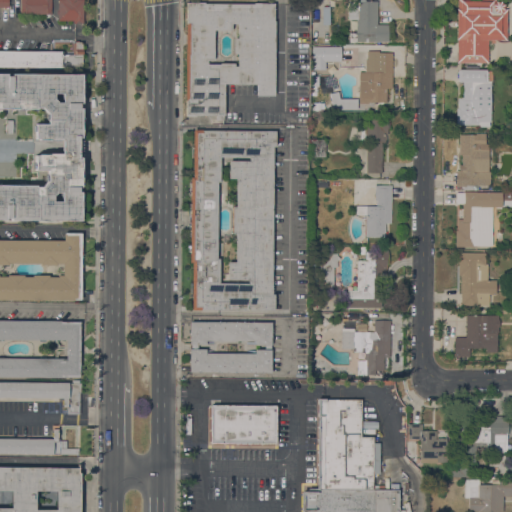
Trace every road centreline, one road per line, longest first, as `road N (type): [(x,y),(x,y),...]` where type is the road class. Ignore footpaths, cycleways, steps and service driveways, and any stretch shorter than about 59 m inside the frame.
road 1 (primary): [(117,0),(114,383)]
road 2 (residential): [(425,383),(425,0)]
road 3 (primary): [(159,467),(162,107)]
